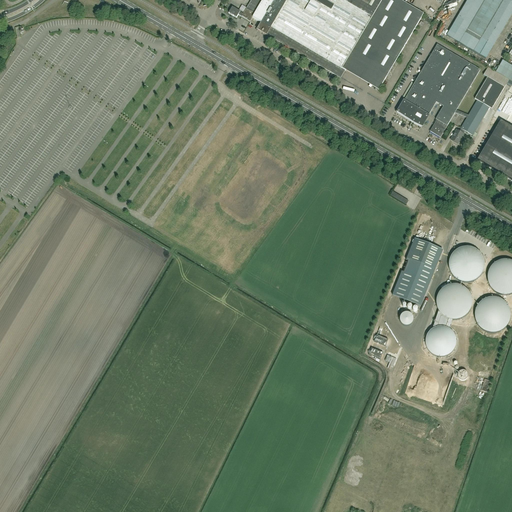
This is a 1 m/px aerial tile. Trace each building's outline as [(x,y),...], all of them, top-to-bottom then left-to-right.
[(232,7),(229,13),(237,18),(238,15),(250,22),(251,22),(250,22),(252,18),(261,23),(257,30),(266,36),(267,35),(340,78),(345,71),(342,69),(350,55),(387,76),(424,14),(399,0),(252,0),(244,14),(232,7)] [(511,13),(511,0),(468,0),(447,36),(486,59),(511,13)] [(455,113),(467,118),(468,117),(456,111),(480,70),(461,59),(459,63),(445,55),(447,51),(436,45),(397,113),(422,127),(436,103),(443,107),(435,120),(437,120),(430,132),(440,138),(455,113)] [(511,79),(511,64),(501,58),(498,63),(496,62),(492,70),(511,79)] [(504,88),(506,85),(511,87),(511,84),(511,81),(496,72),(488,68),(483,76),(504,88)] [(468,117),(467,118),(461,129),(459,133),(463,135),(465,132),(472,136),(473,136),(489,108),(493,108),(505,88),(487,78),(475,100),(477,101),(468,117)] [(511,180),(511,127),(500,121),(477,160),(511,180)] [(463,135),(459,133),(456,131),(451,139),(458,144),(463,135)] [(390,196),(406,205),(408,201),(392,192),(390,196)] [(402,272),(392,296),(420,307),(435,269),(443,251),(414,239),(410,250),(411,250),(409,254),(406,261),(408,262),(404,273),(402,272)] [(449,261),(448,264),(449,268),(450,272),(452,275),(454,278),(457,280),(460,281),(464,282),(468,282),(471,282),(475,280),(478,278),(480,275),(482,272),(483,268),(484,265),(484,261),(482,258),(481,254),(478,251),(475,249),(472,248),(468,247),(464,247),(461,248),(457,249),(454,251),(452,254),(450,257),(449,261)] [(488,274),(487,278),(488,281),(489,285),(491,288),(493,291),(496,293),(499,295),(503,296),(507,296),(510,295),(511,294),(511,261),(507,260),(503,260),(500,261),(496,262),(493,265),(491,267),(489,271),(488,274)] [(437,357),(440,358),(444,357),(447,356),(450,354),(453,352),(455,349),(456,345),(456,342),(455,338),(454,335),(452,332),(449,330),(452,320),(456,320),(460,319),(463,318),(466,315),(468,313),(470,310),(471,306),(472,303),(471,299),(470,295),(468,292),(466,289),(462,287),(459,285),(455,285),(451,285),(448,286),(444,287),(441,290),(439,293),(437,296),(436,300),(436,304),(437,308),(438,311),(432,329),(429,331),(427,334),(426,338),(425,341),(425,345),(426,348),(428,351),(430,354),(433,356),(437,357)] [(475,312),(475,315),(475,319),(476,323),(478,326),(481,329),(484,331),(487,332),(491,333),(494,333),(498,332),(502,331),(505,329),(507,326),(509,323),(510,319),(511,315),(510,312),(509,308),(507,305),(505,302),(502,300),(498,298),(494,298),(491,298),(487,298),(484,300),(481,302),(478,305),(476,308),(475,312)] [(400,337),(407,327),(405,325),(397,335),(400,337)] [(377,335),(374,342),(386,346),(388,340),(377,335)] [(371,348),(369,355),(380,360),(383,353),(371,348)]
